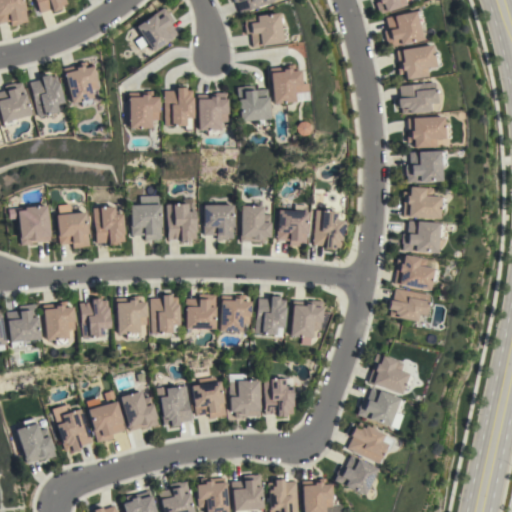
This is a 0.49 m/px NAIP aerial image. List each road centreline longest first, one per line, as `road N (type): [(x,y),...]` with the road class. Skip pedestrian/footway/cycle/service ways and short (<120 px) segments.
road 1 (residential): [(344,0),(360,32),(375,133),(363,281),(310,438),(296,448),(249,443),(183,452),(83,482),(63,492),(56,511)]
road 2 (residential): [(363,281),(229,268),(0,275)]
road 3 (tertiary): [(476,511),(511,341)]
road 4 (residential): [(0,54),(45,43),(120,0)]
